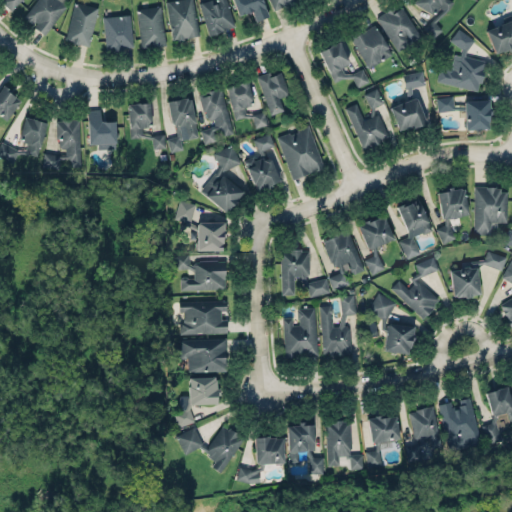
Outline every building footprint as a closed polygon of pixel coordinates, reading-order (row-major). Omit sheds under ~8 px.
[(19,0),(11,9),(1,0),(19,0)] [(45,35),(66,0),(35,0),(24,19),(35,25),(33,28),(45,35)] [(74,0),(98,6),(88,44),(78,41),(78,43),(71,41),(72,39),(64,37),(74,0)] [(165,0),(193,0),(199,34),(186,36),(186,35),(183,36),(183,38),(177,39),(177,37),(172,38),(165,0)] [(234,26),(225,0),(207,0),(198,3),(208,34),(234,26)] [(267,16),(261,0),(231,0),(237,15),(251,11),(254,21),(267,16)] [(268,0),(273,10),(295,0),(268,0)] [(438,7),(447,12),(452,0),(413,0),(412,3),(434,15),(438,7)] [(136,8),(160,4),(166,44),(153,46),(152,44),(142,46),(136,8)] [(402,6),(394,11),(392,7),(376,16),(396,51),(420,38),(402,6)] [(511,20),(510,19),(507,20),(507,19),(511,17),(511,12),(503,16),(503,21),(486,29),(495,51),(502,49),(502,50),(508,47),(509,49),(511,47),(511,20)] [(129,13),(133,45),(122,46),(122,49),(118,49),(112,50),(112,47),(106,47),(102,14),(103,14),(103,16),(125,13),(129,13)] [(423,29),(432,39),(441,30),(432,20),(423,29)] [(358,27),(348,33),(368,66),(391,53),(387,46),(388,45),(381,34),(373,24),(360,31),(358,27)] [(486,59),(483,75),(482,74),(481,81),(478,81),(476,89),(436,80),(439,67),(445,68),(445,67),(448,65),(451,66),(454,53),(460,55),(462,48),(450,39),(458,27),(474,39),(465,50),(464,54),(486,59)] [(318,51),(334,82),(344,77),(339,67),(349,62),(338,41),(318,51)] [(357,87),(368,82),(362,68),(350,74),(357,87)] [(268,70),(256,75),(270,113),(283,108),(278,96),(288,92),(280,70),(275,71),(276,72),(270,74),(268,70)] [(424,84),(421,70),(404,74),(407,88),(424,84)] [(246,78),(241,79),(238,81),(225,84),(227,91),(226,92),(231,109),(232,109),(234,118),(243,116),(252,116),(255,126),(267,123),(264,109),(252,112),(246,112),(244,105),(251,103),(252,100),(246,78)] [(21,99),(7,119),(0,115),(0,86),(3,82),(12,88),(11,89),(15,92),(16,93),(15,95),(21,99)] [(376,86),(363,93),(370,107),(370,116),(364,119),(356,101),(344,106),(362,147),(371,143),(371,144),(381,139),(381,138),(388,135),(378,114),(377,112),(373,114),(374,106),(383,101),(376,86)] [(232,133),(220,87),(200,93),(209,127),(200,129),(203,143),(216,140),(213,131),(221,129),(223,135),(232,133)] [(489,126),(488,113),(492,112),(491,97),(463,100),(464,107),(453,108),(452,95),(434,96),(436,114),(463,112),(464,128),(489,126)] [(166,101),(171,125),(174,124),(177,136),(166,138),(169,152),(182,149),(180,140),(197,137),(189,96),(166,101)] [(399,132),(425,122),(415,97),(389,107),(399,132)] [(149,101),(143,100),(139,101),(139,100),(135,100),(135,101),(127,102),(130,136),(139,136),(139,135),(151,138),(153,148),(165,146),(163,132),(153,134),(142,131),(141,126),(148,125),(151,122),(149,101)] [(86,108),(88,142),(97,142),(98,148),(115,147),(115,141),(116,140),(115,119),(109,119),(106,119),(105,118),(101,118),(100,107),(86,108)] [(46,121),(40,118),(35,117),(36,117),(32,116),(32,117),(24,114),(19,135),(22,140),(27,141),(25,148),(17,149),(1,140),(0,141),(0,155),(12,161),(16,153),(28,152),(37,155),(39,145),(40,145),(46,121)] [(55,119),(62,119),(62,118),(67,118),(72,118),(79,118),(80,165),(71,165),(71,160),(68,157),(60,157),(58,167),(41,165),(44,151),(58,153),(65,153),(65,147),(62,147),(59,144),(58,137),(56,137),(55,119)] [(276,137),(292,179),(323,167),(308,125),(276,137)] [(270,157),(278,178),(270,181),(271,184),(265,187),(264,185),(256,188),(254,182),(253,182),(244,160),(252,157),(253,160),(261,157),(259,152),(258,152),(252,139),(268,132),(273,144),(272,145),(262,150),(266,157),(270,157)] [(231,143),(213,153),(219,164),(199,189),(224,209),(226,207),(227,207),(232,201),(234,202),(238,197),(237,196),(242,189),(222,173),(219,175),(217,175),(220,169),(221,169),(222,171),(240,161),(231,143)] [(434,188),(440,218),(443,218),(444,223),(436,227),(443,242),(455,237),(448,221),(447,216),(470,212),(465,183),(434,188)] [(474,185),(474,232),(491,232),(491,222),(507,222),(507,190),(496,185),(474,185)] [(221,248),(197,248),(196,230),(182,225),(183,222),(171,218),(178,196),(196,202),(190,221),(196,226),(196,222),(198,220),(223,220),(223,231),(224,231),(224,234),(221,234),(222,239),(222,241),(221,241),(221,243),(221,244),(221,246),(221,248)] [(419,253),(412,237),(430,229),(418,199),(396,207),(408,236),(398,240),(405,259),(419,253)] [(358,224),(384,213),(394,236),(368,248),(358,224)] [(347,227),(364,268),(354,273),(353,271),(350,270),(349,266),(350,264),(348,260),(341,263),(347,279),(347,281),(347,283),(333,289),(328,276),(339,271),(338,264),(336,265),(334,265),(333,264),(332,261),(330,261),(323,244),(325,244),(322,238),(332,234),(331,232),(337,230),(338,231),(347,227)] [(511,230),(509,228),(502,241),(511,246),(511,230)] [(308,249),(309,272),(306,275),(304,275),(307,281),(325,277),(329,290),(310,296),(307,286),(304,286),(300,275),(294,275),(294,293),(281,294),(279,250),(288,249),(288,247),(294,247),(300,247),(300,249),(308,249)] [(479,294),(476,264),(481,263),(500,270),(505,256),(486,250),(483,259),(470,260),(471,267),(470,267),(449,269),(452,297),(461,296),(462,296),(479,294)] [(376,253),(363,259),(371,275),(383,269),(376,253)] [(174,254),(174,269),(190,268),(189,254),(174,254)] [(437,269),(432,256),(413,263),(417,273),(406,287),(397,279),(389,289),(423,318),(439,299),(420,283),(418,277),(437,269)] [(500,276),(511,282),(511,258),(510,258),(500,276)] [(224,260),(193,261),(193,277),(179,277),(179,289),(224,288),(224,260)] [(319,304),(330,304),(330,306),(332,307),(332,311),(331,312),(332,325),(338,325),(341,314),(339,294),(349,293),(348,288),(353,287),(354,292),(352,292),(355,312),(346,314),(343,324),(347,324),(349,327),(351,351),(349,351),(349,352),(329,353),(329,351),(322,352),(319,304)] [(390,321),(413,324),(412,332),(414,332),(413,339),(410,339),(410,346),(408,346),(407,352),(384,349),(385,330),(381,328),(382,317),(368,309),(378,291),(395,301),(387,316),(384,317),(384,327),(386,328),(387,323),(389,324),(390,321)] [(511,295),(498,304),(511,326),(511,325),(511,295)] [(227,331),(179,333),(178,301),(225,299),(227,331)] [(285,356),(295,355),(295,351),(303,351),(303,355),(318,354),(314,306),(297,307),(297,309),(296,309),(297,318),(298,318),(299,324),(292,324),(291,316),(282,317),(285,356)] [(178,339),(225,337),(225,359),(227,359),(227,370),(210,371),(210,369),(187,371),(187,355),(186,357),(182,357),(178,356),(178,339)] [(216,402),(192,403),(189,408),(193,420),(179,425),(174,412),(185,408),(187,401),(187,374),(216,374),(216,402)] [(484,390),(491,412),(494,414),(491,423),(482,425),(487,443),(501,439),(498,430),(507,420),(511,418),(511,400),(507,383),(484,390)] [(436,403),(447,451),(480,443),(469,397),(468,396),(458,398),(460,404),(458,405),(459,408),(458,413),(456,405),(452,406),(450,400),(436,403)] [(408,411),(416,409),(415,407),(426,405),(427,405),(432,404),(441,445),(432,447),(429,435),(423,437),(424,443),(419,446),(421,458),(407,461),(404,444),(420,442),(419,438),(417,438),(414,436),(408,411)] [(400,436),(396,414),(390,415),(388,414),(383,415),(382,412),(374,413),(374,416),(367,417),(370,439),(372,441),(400,436)] [(286,425),(288,463),(299,462),(299,450),(305,449),(308,455),(308,472),(322,472),(322,456),(313,455),(310,449),(310,448),(314,448),(313,422),(305,423),(304,420),(298,420),(299,423),(291,424),(291,425),(286,425)] [(338,464),(338,455),(350,455),(349,420),(325,420),(326,465),(338,464)] [(208,449),(222,426),(227,429),(228,427),(239,434),(238,435),(243,438),(218,472),(210,465),(213,461),(205,455),(206,454),(196,447),(184,453),(175,435),(193,426),(202,443),(201,444),(208,449)] [(281,436),(253,437),(254,464),(283,462),(281,436)] [(378,449),(364,451),(366,467),(380,465),(378,449)] [(349,468),(361,468),(361,454),(348,454),(349,468)] [(259,471),(238,466),(235,478),(255,483),(259,471)]
